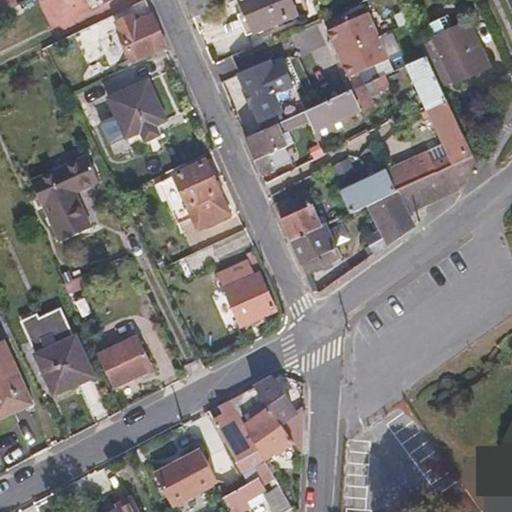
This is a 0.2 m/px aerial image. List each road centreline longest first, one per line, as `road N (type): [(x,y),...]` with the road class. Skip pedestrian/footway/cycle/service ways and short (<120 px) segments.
road 1 (residential): [(166,0),(314,330)]
road 2 (residential): [(0,497),(314,330)]
road 3 (residential): [(314,330),(498,197)]
road 4 (residential): [(314,330),(324,352),(321,511)]
